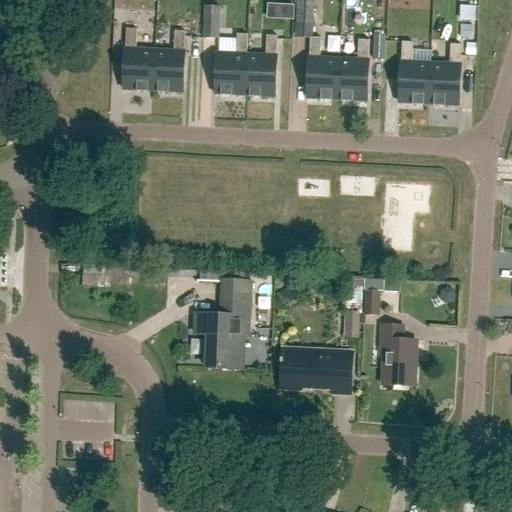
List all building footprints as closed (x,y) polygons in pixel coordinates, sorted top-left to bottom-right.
[(296,0),(295,22),(312,23),(313,0),(296,0)] [(285,19),(293,19),(293,7),(285,6),(285,19)] [(219,7),(205,7),(204,38),(219,39),(220,7),(219,7)] [(462,25),(461,37),(472,38),(473,25),(462,25)] [(124,90),(153,92),(154,65),(155,50),(136,49),(137,30),(126,29),(123,91),(124,90)] [(174,51),(155,50),(154,65),(153,92),(182,93),(183,93),(186,32),(175,31),(174,51)] [(216,95),(245,96),(246,69),(247,54),(247,46),(248,35),(237,34),(236,54),(217,53),(215,95),(216,95)] [(374,35),(372,59),(384,59),(386,35),(374,35)] [(266,55),(247,54),(246,69),(245,96),(274,98),(275,98),(277,36),(266,36),(266,55)] [(338,74),(339,59),(320,58),(321,38),(310,38),(307,99),(308,99),(337,101),(338,74)] [(338,74),(337,101),(365,102),(366,102),(369,41),(358,40),(357,59),(339,59),(338,74)] [(430,85),(431,63),(412,62),(413,43),(402,42),(399,104),(429,105),(430,85)] [(449,64),(431,63),(430,85),(429,105),(458,107),(461,45),(450,45),(449,64)] [(82,285),(129,285),(129,264),(82,264),(82,285)] [(361,313),(362,280),(343,279),(341,313),(345,313),(344,338),(357,338),(358,313),(361,313)] [(248,336),(250,283),(222,282),(220,316),(195,315),(194,333),(207,334),(206,368),(241,369),(243,336),(248,336)] [(378,316),(379,292),(365,291),(363,315),(378,316)] [(414,387),(416,341),(403,340),(403,326),(381,325),(380,355),(384,355),(383,386),(414,387)] [(350,395),(352,353),(283,350),(281,388),(301,389),(301,386),(333,387),(332,394),(350,395)]
